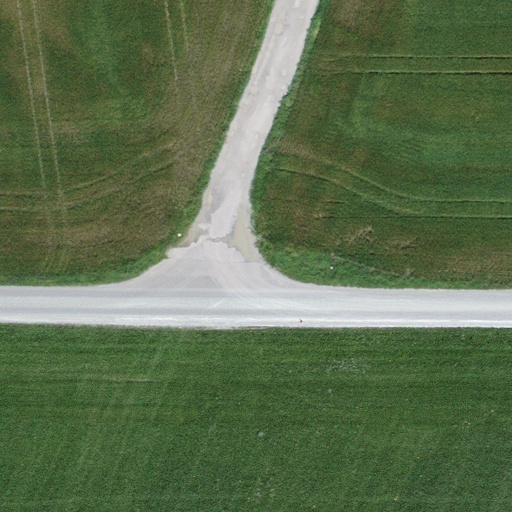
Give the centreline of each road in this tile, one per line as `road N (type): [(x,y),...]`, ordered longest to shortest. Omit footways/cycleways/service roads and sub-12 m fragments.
road 1 (track): [(511,320),(0,313)]
road 2 (track): [(202,317),(292,0)]
